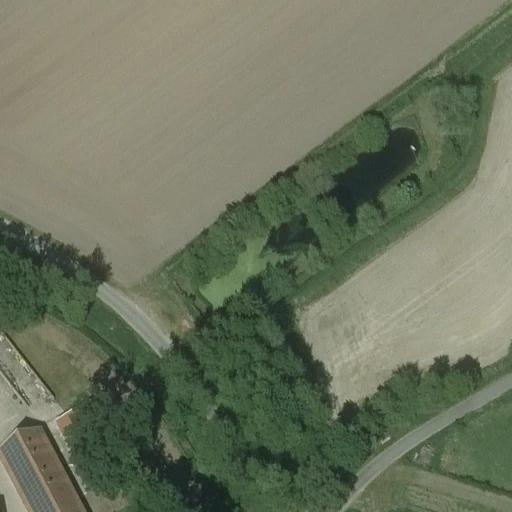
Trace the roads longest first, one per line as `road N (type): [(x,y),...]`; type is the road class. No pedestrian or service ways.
road 1 (unclassified): [(0,223),(149,331),(285,511)]
road 2 (unclassified): [(333,511),(421,434),(511,381)]
